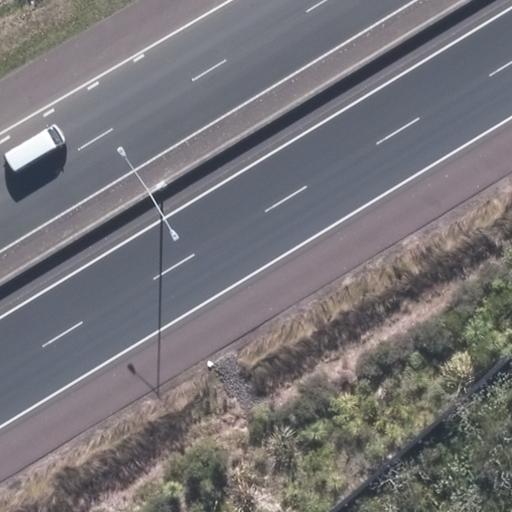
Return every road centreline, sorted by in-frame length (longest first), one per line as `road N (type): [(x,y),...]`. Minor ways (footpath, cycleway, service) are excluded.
road 1 (motorway): [(511,65),(0,374)]
road 2 (motorway): [(0,175),(304,0)]
